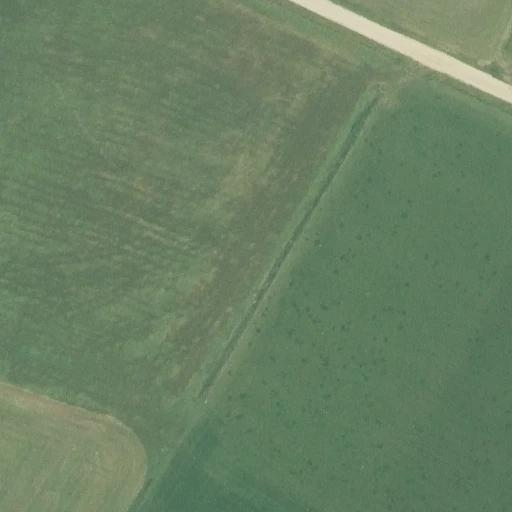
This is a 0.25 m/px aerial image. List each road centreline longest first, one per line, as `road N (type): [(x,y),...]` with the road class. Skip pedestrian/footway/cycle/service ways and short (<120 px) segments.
road 1 (track): [(304,511),(191,437),(0,388)]
road 2 (track): [(300,0),(511,102)]
